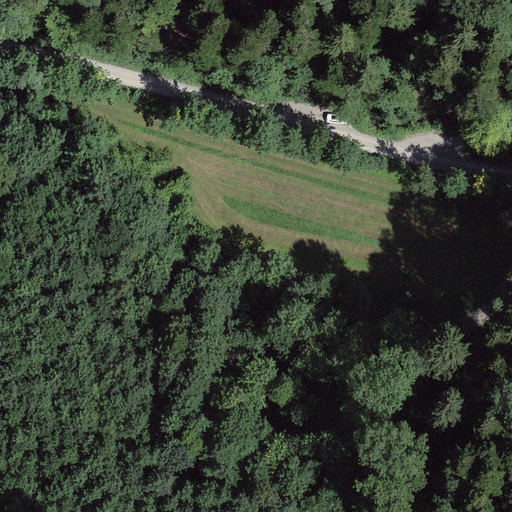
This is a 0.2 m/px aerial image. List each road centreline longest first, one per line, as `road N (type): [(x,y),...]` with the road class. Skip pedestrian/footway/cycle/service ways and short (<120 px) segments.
road 1 (track): [(0,125),(44,163),(151,208),(408,255),(483,220),(511,175)]
road 2 (track): [(0,7),(111,11),(511,120)]
